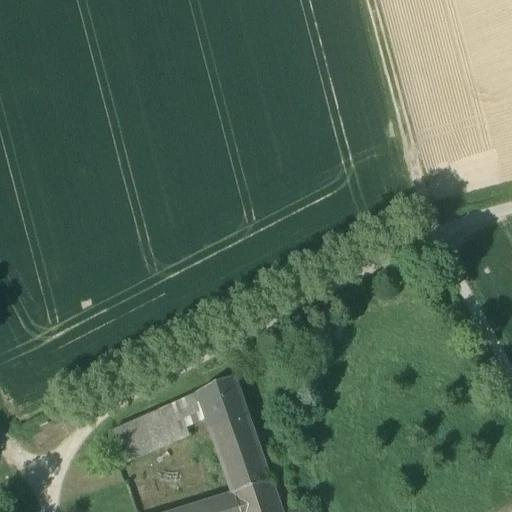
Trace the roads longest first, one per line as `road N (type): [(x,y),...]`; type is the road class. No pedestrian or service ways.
road 1 (unclassified): [(511,211),(433,231),(511,374)]
road 2 (track): [(433,231),(374,0)]
